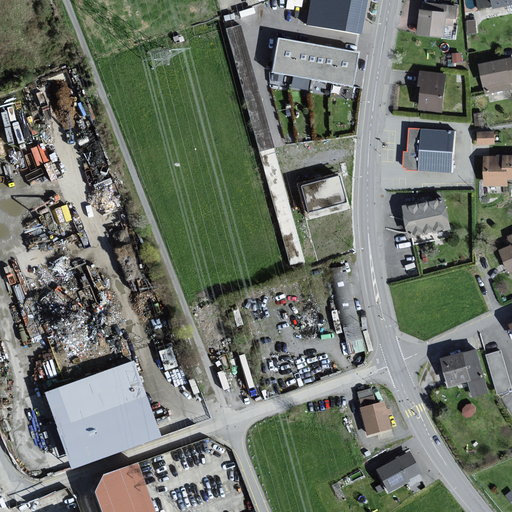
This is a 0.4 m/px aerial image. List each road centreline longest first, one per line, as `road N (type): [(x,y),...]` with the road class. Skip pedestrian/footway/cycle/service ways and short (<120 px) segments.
road 1 (residential): [(391,365),(25,496),(0,441)]
road 2 (unknown): [(224,403),(172,405),(141,374),(70,184),(24,179),(0,186)]
road 3 (tertiary): [(390,0),(370,132),(369,230)]
road 4 (tertiary): [(391,365),(423,439),(480,509)]
road 5 (tertiary): [(480,509),(401,362)]
road 6 (tertiary): [(369,230),(371,294),(391,365)]
road 7 (tertiary): [(401,362),(369,230)]
road 8 (unknown): [(0,341),(20,444),(41,457)]
road 9 (residential): [(511,312),(401,362)]
